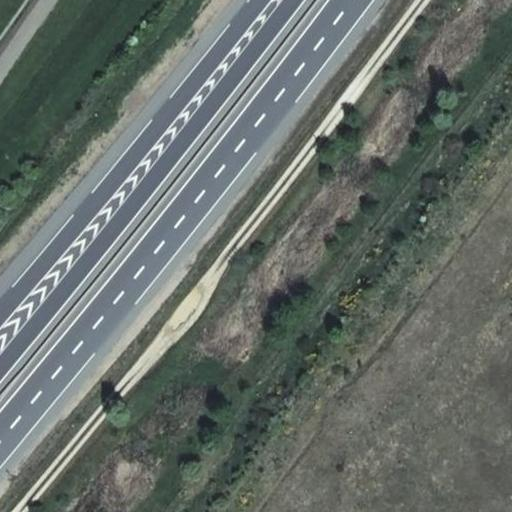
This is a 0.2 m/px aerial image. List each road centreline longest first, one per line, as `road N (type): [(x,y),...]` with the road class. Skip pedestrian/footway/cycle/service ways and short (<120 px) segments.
road 1 (track): [(21,511),(420,0)]
road 2 (secondary): [(298,0),(0,375)]
road 3 (secondary): [(55,366),(332,0)]
road 4 (secondary): [(268,0),(0,320)]
